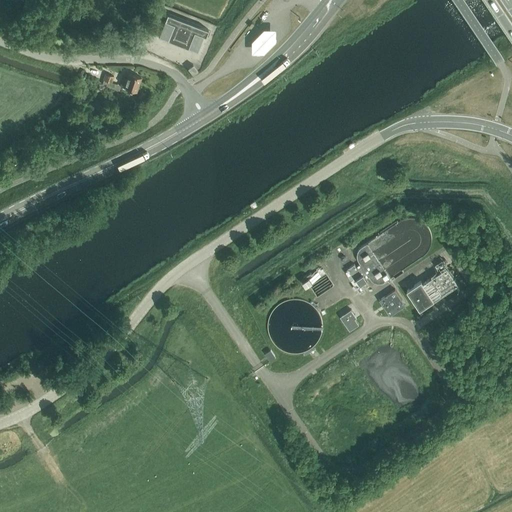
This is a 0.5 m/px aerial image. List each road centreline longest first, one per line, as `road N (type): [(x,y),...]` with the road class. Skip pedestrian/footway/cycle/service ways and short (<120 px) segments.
road 1 (unclassified): [(0,424),(82,374),(187,265)]
road 2 (secondary): [(0,219),(202,118)]
road 3 (unclassified): [(183,84),(131,60),(58,59),(0,42)]
road 4 (secondary): [(225,103),(276,72),(341,0)]
road 5 (secondary): [(325,0),(225,103)]
